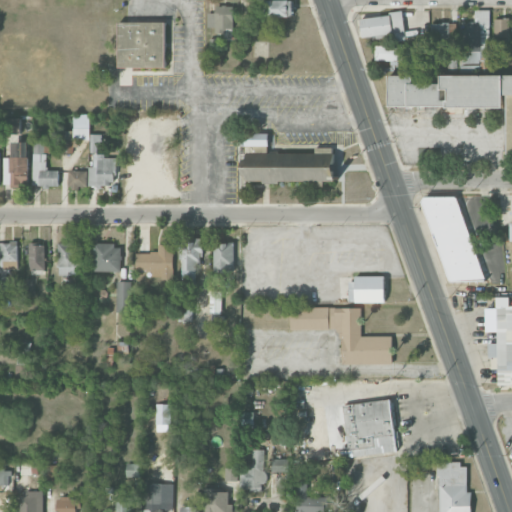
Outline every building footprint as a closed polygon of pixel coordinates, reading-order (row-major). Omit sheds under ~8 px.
[(263,0),(264,17),(290,16),(289,0),(263,0)] [(233,6),(216,6),(216,13),(208,13),(208,27),(215,27),(215,33),(225,33),(225,39),(233,39),(233,6)] [(475,22),(467,21),(467,29),(461,29),(460,50),(488,51),(490,10),(475,10),(475,22)] [(361,16),(362,39),(404,36),(403,14),(361,16)] [(495,40),(510,40),(511,18),(495,18),(495,40)] [(118,22),(119,67),(166,67),(166,21),(118,22)] [(430,23),(431,67),(440,67),(440,48),(451,48),(451,23),(430,23)] [(375,61),(414,62),(415,46),(376,45),(375,61)] [(119,85),(131,85),(131,67),(119,68),(119,85)] [(389,106),(503,107),(503,95),(511,94),(511,74),(440,74),(440,83),(413,83),(413,75),(389,75),(389,106)] [(90,114),(74,114),(74,131),(66,130),(66,152),(73,152),(73,139),(90,139),(90,114)] [(20,117),(6,118),(6,134),(21,133),(20,117)] [(246,182),(335,182),(335,154),(269,154),(269,133),(246,133),(246,154),(246,182)] [(101,134),(90,134),(91,153),(102,152),(101,134)] [(33,186),(58,186),(58,170),(45,170),(46,141),(33,141),(33,186)] [(115,158),(105,157),(105,154),(94,153),(93,166),(89,166),(88,186),(114,187),(115,158)] [(4,186),(29,186),(29,157),(4,157),(4,186)] [(88,187),(88,170),(69,170),(69,187),(88,187)] [(457,191),(424,202),(449,286),(482,276),(457,191)] [(182,247),(181,283),(195,283),(196,260),(202,261),(203,238),(188,237),(188,247),(182,247)] [(0,286),(6,286),(6,269),(18,269),(18,243),(0,242),(0,286)] [(78,275),(77,242),(58,243),(59,276),(78,275)] [(213,271),(234,272),(234,242),(214,242),(213,271)] [(45,269),(45,243),(29,243),(29,270),(45,269)] [(93,243),(93,271),(121,271),(121,244),(93,243)] [(136,252),(136,270),(152,271),(152,279),(172,280),(173,244),(158,244),(158,252),(136,252)] [(385,277),(348,277),(349,302),(385,302),(385,277)] [(130,281),(117,281),(116,311),(130,312),(130,281)] [(511,384),(511,305),(509,306),(509,297),(497,297),(497,343),(490,343),(490,369),(498,369),(498,385),(511,384)] [(193,298),(181,298),(180,320),(192,320),(193,298)] [(211,300),(210,329),(221,329),(222,300),(211,300)] [(361,307),(291,307),(291,329),(341,329),(341,364),(392,364),(392,336),(361,336),(361,307)] [(31,342),(19,341),(15,374),(26,375),(31,342)] [(344,404),(349,457),(396,452),(391,400),(344,404)] [(171,403),(156,404),(156,424),(171,424),(171,403)] [(265,450),(253,449),(252,466),(241,466),(240,490),(263,491),(265,450)] [(288,458),(271,459),(272,472),(288,472),(288,458)] [(439,511),(471,511),(471,492),(467,492),(467,462),(438,463),(439,511)] [(50,476),(60,476),(60,465),(50,465),(50,476)] [(235,481),(236,468),(226,467),(225,480),(235,481)] [(0,484),(11,485),(11,470),(0,470),(0,484)] [(164,511),(164,483),(143,483),(143,511),(164,511)] [(297,511),(326,511),(326,496),(307,497),(307,483),(297,483),(297,511)] [(232,511),(233,503),(229,503),(229,489),(206,489),(205,511),(232,511)] [(21,492),(20,511),(42,511),(43,492),(21,492)] [(117,496),(116,511),(131,511),(131,495),(117,496)] [(56,498),(56,511),(79,511),(79,497),(56,498)]
